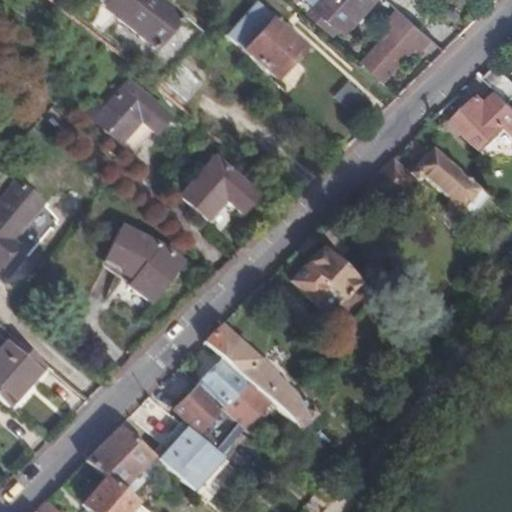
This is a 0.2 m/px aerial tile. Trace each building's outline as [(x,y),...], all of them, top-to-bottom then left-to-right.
[(209,72),(228,51),(184,12),(181,16),(161,0),(108,0),(105,4),(135,30),(125,42),(188,96),(201,81),(178,59),(185,52),(209,72)] [(274,15),(256,0),(227,33),(278,77),(307,45),(273,17),(274,15)] [(324,0),(321,4),(315,11),(332,28),(339,21),(351,30),(378,0),(324,0)] [(428,33),(411,17),(407,14),(397,24),(418,43),(428,33)] [(365,59),(384,79),(418,43),(397,24),(365,59)] [(382,82),(384,79),(365,59),(361,63),(377,78),(382,82)] [(511,77),(498,65),(486,79),(500,92),(505,96),(511,89),(511,77)] [(172,118),(131,80),(97,116),(120,137),(135,152),(156,130),(160,133),(172,118)] [(354,115),(366,103),(360,96),(346,82),(334,96),(354,115)] [(511,102),(505,96),(500,92),(490,103),(482,95),(455,125),(484,151),(510,121),(511,122),(511,102)] [(503,184),(447,132),(425,154),(431,161),(459,186),(460,201),(467,208),(480,208),(503,184)] [(419,161),(404,148),(362,189),(384,210),(425,167),(419,161)] [(425,154),(419,161),(425,167),(431,161),(425,154)] [(256,193),(214,155),(179,194),(203,216),(223,195),(241,211),(256,193)] [(37,201),(18,184),(0,205),(0,268),(19,245),(8,235),(37,201)] [(154,240),(124,226),(109,256),(126,264),(124,267),(135,276),(130,282),(152,299),(181,263),(154,240)] [(289,282),(325,316),(356,284),(320,250),(289,282)] [(325,316),(343,333),(373,301),(356,284),(325,316)] [(245,348),(221,326),(204,343),(219,357),(238,376),(245,382),(261,396),(266,401),(269,403),(273,407),(294,428),(313,412),(307,404),(300,410),(297,407),(301,403),(281,379),(276,382),(269,374),(260,364),(254,357),(245,348)] [(16,338),(0,355),(0,362),(26,385),(45,363),(16,338)] [(26,385),(0,362),(0,397),(8,405),(26,385)] [(261,396),(245,382),(241,386),(217,362),(196,385),(202,392),(217,405),(222,411),(237,424),(240,427),(266,401),(261,396)] [(202,392),(196,385),(172,410),(194,432),(192,434),(217,454),(227,442),(227,434),(237,424),(222,411),(217,405),(202,392)] [(247,433),(273,407),(269,403),(266,401),(240,427),(247,433)] [(191,490),(220,456),(217,454),(192,434),(177,423),(165,438),(170,442),(156,459),(181,480),(191,490)] [(138,443),(120,427),(84,462),(103,476),(119,490),(153,456),(138,443)] [(206,502),(235,473),(228,466),(199,495),(206,502)] [(119,490),(103,476),(82,503),(93,511),(125,511),(134,502),(119,490)] [(59,511),(60,511),(46,500),(34,511),(59,511)]
